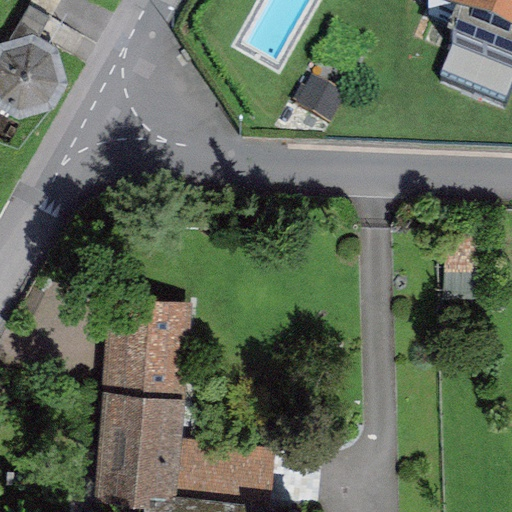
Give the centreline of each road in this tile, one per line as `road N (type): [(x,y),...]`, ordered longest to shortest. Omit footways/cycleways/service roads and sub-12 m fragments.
road 1 (unclassified): [(104,96),(238,163),(511,175)]
road 2 (unclassified): [(104,96),(0,258)]
